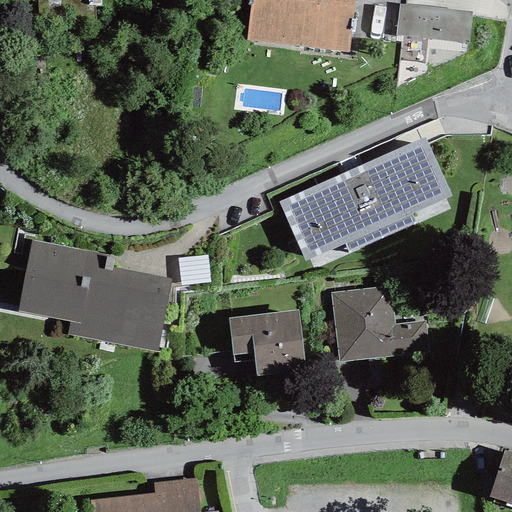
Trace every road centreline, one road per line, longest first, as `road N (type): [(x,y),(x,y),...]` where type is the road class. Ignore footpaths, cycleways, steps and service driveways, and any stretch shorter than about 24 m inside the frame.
road 1 (residential): [(507,99),(433,109),(158,221),(111,226),(67,215),(24,192),(0,163)]
road 2 (residential): [(0,478),(360,433),(458,429),(511,438)]
